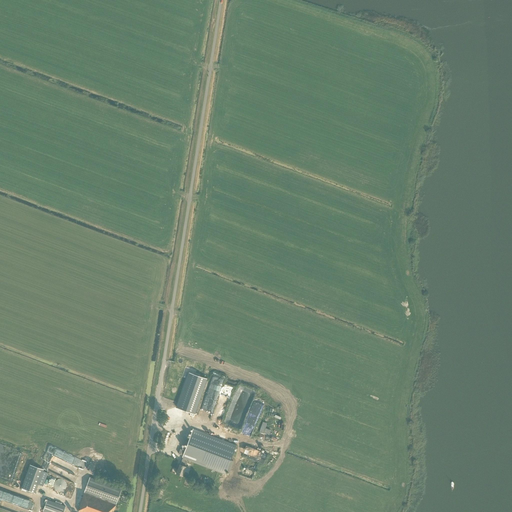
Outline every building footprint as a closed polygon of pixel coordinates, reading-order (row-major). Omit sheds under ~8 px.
[(195,414),(207,379),(189,373),(177,408),(195,414)] [(179,454),(183,455),(182,457),(183,457),(180,464),(176,474),(183,476),(186,467),(189,460),(226,474),(226,471),(230,472),(234,461),(231,460),(233,455),(236,446),(193,429),(189,439),(185,451),(180,449),(179,454)] [(267,454),(246,446),(242,456),(263,464),(267,454)] [(30,464),(22,488),(35,493),(44,469),(30,464)] [(90,477),(84,493),(79,507),(80,507),(78,511),(79,511),(113,511),(122,489),(90,477)] [(57,479),(57,480),(56,481),(55,481),(55,482),(54,483),(54,484),(54,485),(54,486),(54,487),(54,488),(55,489),(56,489),(56,490),(58,491),(59,491),(60,492),(61,491),(62,491),(63,491),(64,491),(64,490),(65,490),(65,489),(66,489),(66,488),(66,487),(67,486),(67,485),(67,484),(66,483),(66,482),(65,481),(64,480),(63,479),(62,479),(61,479),(60,479),(59,479),(58,479),(57,479)] [(56,503),(47,500),(43,511),(45,511),(63,511),(66,506),(61,505),(62,503),(57,501),(56,503)]
